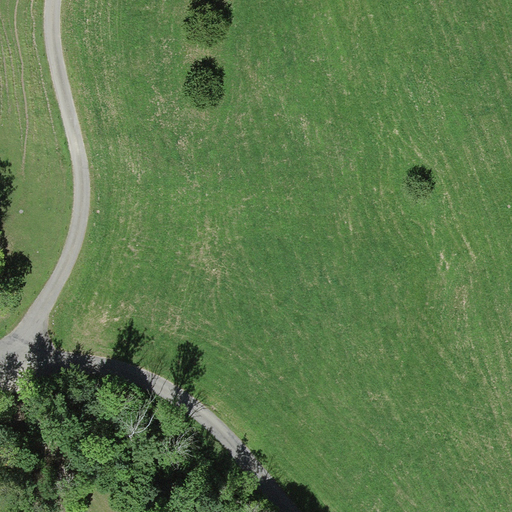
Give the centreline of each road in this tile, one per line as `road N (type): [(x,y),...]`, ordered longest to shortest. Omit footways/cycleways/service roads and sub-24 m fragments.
road 1 (unclassified): [(24,350),(34,310),(82,210),(51,0)]
road 2 (unclassified): [(287,511),(223,434),(178,400),(24,350)]
road 3 (track): [(0,390),(105,511)]
